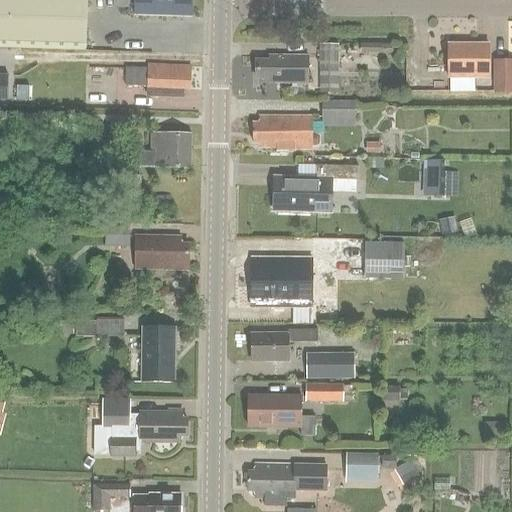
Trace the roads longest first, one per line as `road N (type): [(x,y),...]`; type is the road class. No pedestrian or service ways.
road 1 (secondary): [(213,511),(222,6)]
road 2 (residential): [(511,7),(222,6)]
